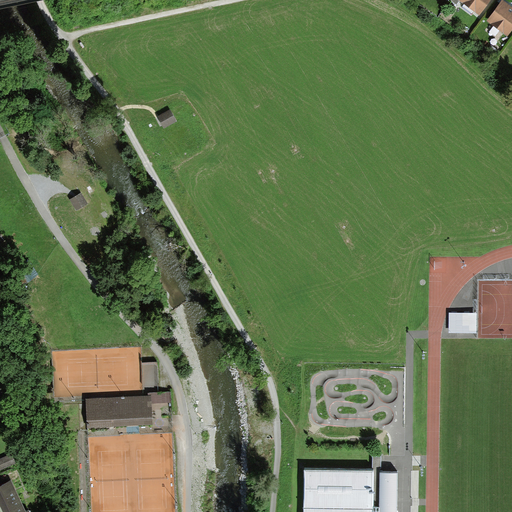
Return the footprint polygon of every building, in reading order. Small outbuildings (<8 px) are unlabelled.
[(482,0),(455,0),(473,13),(482,0)] [(511,19),(511,7),(502,0),(497,0),(483,19),(502,33),(511,19)] [(166,111),(154,117),(159,128),(172,121),(166,111)] [(79,192),(68,199),(75,211),(86,205),(79,192)] [(451,334),(479,335),(479,314),(451,314),(451,334)] [(154,404),(173,404),(173,393),(153,394),(154,404)] [(152,397),(86,401),(88,426),(153,422),(152,397)] [(91,471),(103,471),(102,437),(90,437),(91,471)] [(10,454),(0,458),(0,469),(13,463),(10,454)] [(398,511),(399,471),(305,469),(304,511),(398,511)] [(9,481),(0,484),(0,511),(27,511),(27,510),(23,511),(9,481)]
